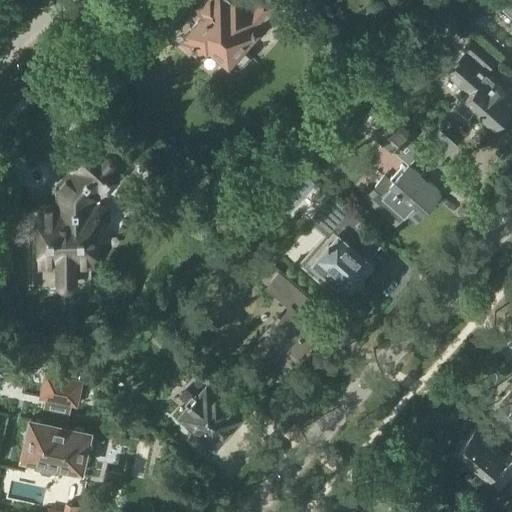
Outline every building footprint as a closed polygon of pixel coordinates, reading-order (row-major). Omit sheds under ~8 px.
[(244,47),(284,2),(282,0),(248,0),(243,6),(236,0),(225,0),(224,0),(207,0),(199,10),(204,15),(185,37),(187,39),(183,44),(194,54),(199,50),(204,54),(210,47),(229,64),(232,61),(242,70),(254,56),(244,47)] [(310,25),(318,15),(307,6),(299,16),(310,25)] [(435,17),(450,30),(457,22),(443,9),(435,17)] [(495,125),(511,105),(511,96),(507,91),(508,90),(485,70),(496,59),(471,37),(463,46),(466,48),(446,70),(468,90),(463,96),(455,105),(467,116),(475,107),(495,125)] [(395,151),(408,136),(387,117),(374,133),(395,151)] [(95,144),(86,136),(62,162),(76,175),(66,186),(63,192),(63,207),(38,207),(38,231),(33,232),(33,244),(38,245),(38,268),(57,268),(57,279),(58,284),(61,288),(66,289),(71,288),(74,284),(75,279),(75,268),(93,268),(93,244),(100,244),(100,231),(95,231),(95,225),(99,225),(103,223),(106,219),(107,214),(105,210),(100,207),(93,207),(98,195),(100,197),(124,170),(114,162),(114,158),(111,155),(107,155),(102,151),(102,147),(99,144),(95,144)] [(154,181),(162,171),(130,143),(122,153),(136,165),(135,169),(138,173),(142,175),(146,174),(154,181)] [(439,191),(407,163),(391,182),(384,176),(365,196),(395,223),(407,210),(416,217),(439,191)] [(327,196),(313,212),(336,233),(306,267),(337,294),(347,283),(350,285),(358,276),(359,277),(363,272),(362,271),(371,262),(360,253),(371,240),(353,224),(355,221),(327,196)] [(234,245),(241,237),(231,228),(224,237),(234,245)] [(265,286),(290,307),(291,306),(298,312),(310,298),(279,271),(265,286)] [(317,329),(298,312),(291,306),(290,307),(251,351),(253,354),(251,357),(258,364),(261,360),(266,365),(265,367),(270,371),(271,369),(276,374),(317,329)] [(191,351),(182,362),(209,386),(219,374),(191,351)] [(76,407),(81,382),(44,374),(39,399),(76,407)] [(511,386),(500,399),(511,409),(511,386)] [(214,447),(238,419),(223,405),(224,404),(206,387),(190,404),(192,406),(182,418),(196,430),(189,439),(202,451),(209,443),(214,447)] [(57,427),(60,414),(44,411),(41,423),(29,421),(21,458),(79,471),(87,433),(57,427)] [(511,448),(504,457),(473,431),(464,441),(459,441),(454,447),(454,452),(453,453),(470,468),(465,475),(477,486),(482,479),(484,481),(485,479),(498,491),(511,474),(511,448)] [(82,511),(84,506),(66,502),(63,511),(82,511)]
